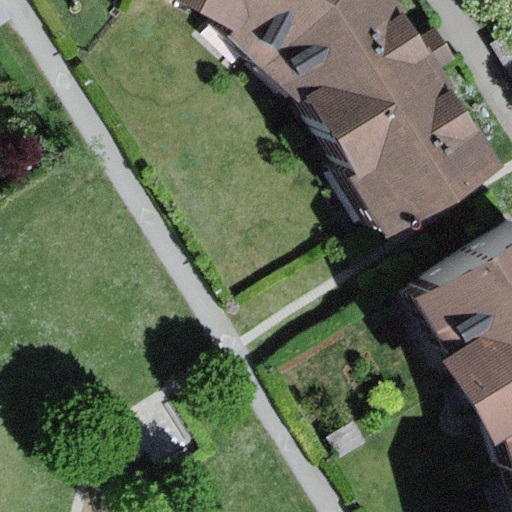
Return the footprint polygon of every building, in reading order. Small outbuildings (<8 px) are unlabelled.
[(229,62),(283,0),(154,0),(195,20),(191,27),(229,62)] [(364,0),(283,0),(229,62),(259,84),(353,226),(463,155),(405,66),(364,0)] [(511,44),(502,29),(481,42),(511,90),(511,44)] [(481,465),(511,454),(511,226),(502,211),(374,293),(404,342),(390,349),(450,438),(468,428),(481,465)] [(342,418),(317,434),(331,456),(356,440),(342,418)] [(511,511),(511,454),(481,465),(494,505),(475,506),(474,511),(511,511)]
